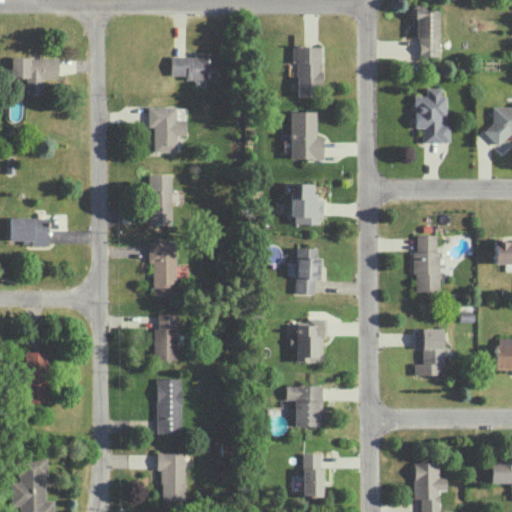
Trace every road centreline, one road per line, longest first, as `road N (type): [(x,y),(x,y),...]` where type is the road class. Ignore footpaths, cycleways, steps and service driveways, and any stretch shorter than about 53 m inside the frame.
road 1 (residential): [(374,511),(371,0)]
road 2 (residential): [(95,511),(94,1)]
road 3 (residential): [(0,1),(371,0)]
road 4 (residential): [(372,187),(511,186)]
road 5 (residential): [(374,415),(511,415)]
